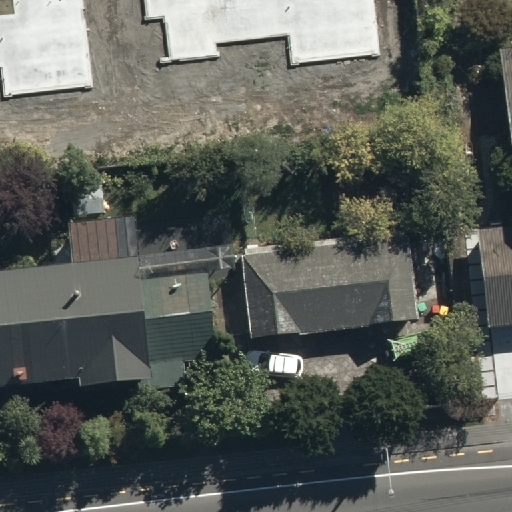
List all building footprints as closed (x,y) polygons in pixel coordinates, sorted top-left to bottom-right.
[(0,0),(0,71),(3,96),(97,84),(85,0),(0,0)] [(142,0),(145,19),(166,16),(172,62),(220,57),(218,45),(286,37),(290,68),(381,57),(373,0),(142,0)] [(511,58),(497,60),(507,165),(511,164),(511,195),(508,196),(511,230),(511,235),(475,240),(485,338),(511,335),(511,58)] [(326,84),(215,93),(219,153),(331,144),(326,84)] [(0,404),(77,397),(79,410),(220,396),(209,279),(233,276),(227,216),(49,234),(54,283),(0,288),(0,404)] [(243,264),(251,346),(251,351),(299,346),(299,343),(413,332),(405,249),(243,264)]
